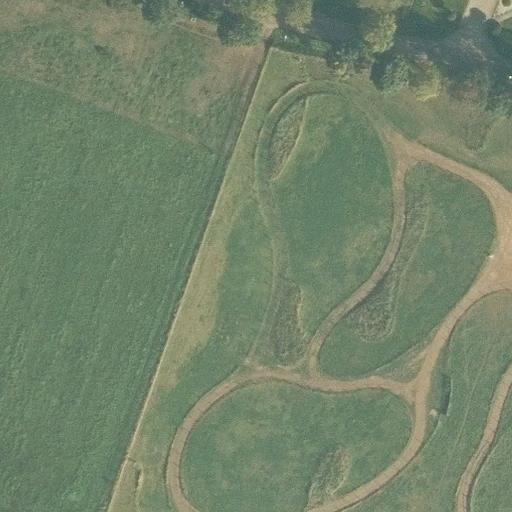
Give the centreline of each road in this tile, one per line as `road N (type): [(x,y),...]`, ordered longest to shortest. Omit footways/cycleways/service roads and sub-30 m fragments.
road 1 (track): [(271,17),(143,378)]
road 2 (tertiary): [(511,72),(217,0)]
